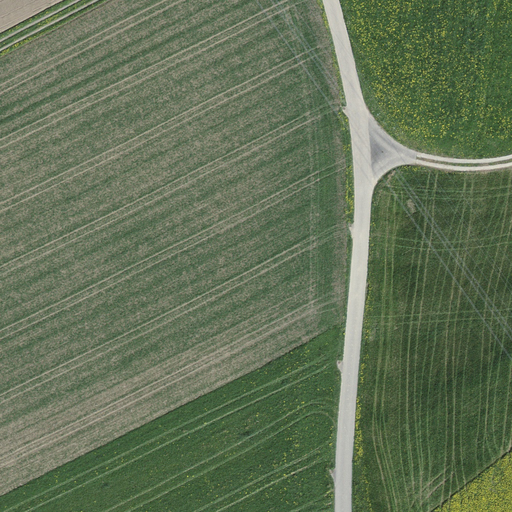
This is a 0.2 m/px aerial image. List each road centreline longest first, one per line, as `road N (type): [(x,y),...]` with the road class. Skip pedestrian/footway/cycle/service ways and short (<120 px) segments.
road 1 (residential): [(329,0),(366,152),(345,511)]
road 2 (track): [(511,163),(418,165),(366,152)]
